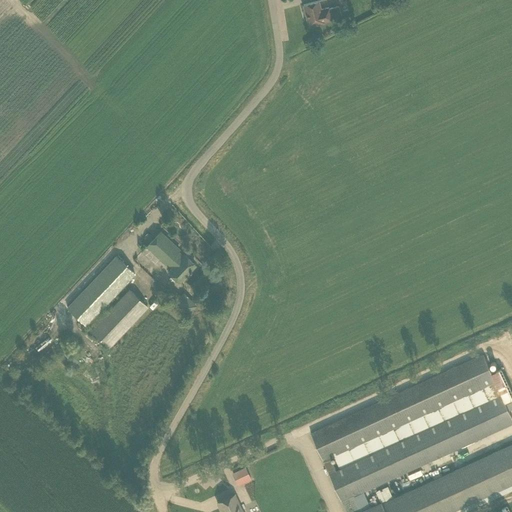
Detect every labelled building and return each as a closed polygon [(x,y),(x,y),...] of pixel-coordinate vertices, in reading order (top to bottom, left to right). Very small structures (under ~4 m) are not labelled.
[(303,4),(308,26),(318,23),(333,19),(341,17),(339,5),(329,8),(329,7),(319,9),(317,1),(303,4)] [(183,257),(178,252),(180,250),(161,232),(154,240),(146,248),(165,266),(167,264),(170,267),(167,271),(172,276),(180,282),(196,265),(185,255),(183,257)] [(135,274),(115,255),(66,307),(86,326),(135,274)] [(129,289),(90,330),(109,348),(148,306),(129,289)] [(184,295),(178,302),(189,313),(196,306),(184,295)] [(451,511),(511,484),(511,443),(382,503),(381,501),(361,510),(354,495),(511,422),(511,416),(506,403),(511,399),(511,391),(502,369),(492,373),(483,354),(320,429),(311,433),(323,459),(322,459),(342,501),(347,511),(451,511)] [(245,467),(232,473),(237,486),(251,479),(245,467)] [(242,511),(234,494),(217,502),(221,511),(242,511)]
